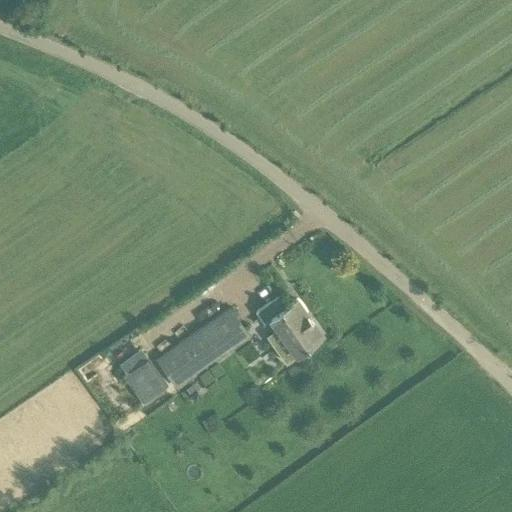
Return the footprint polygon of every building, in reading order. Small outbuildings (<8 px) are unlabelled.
[(270,319),(296,355),(322,337),(295,301),(288,305),(280,294),(255,310),(264,323),(270,319)] [(229,306),(155,358),(177,388),(251,336),(229,306)] [(123,375),(142,402),(168,384),(149,356),(123,375)] [(191,383),(185,387),(195,401),(201,397),(195,389),(199,387),(194,380),(191,383)] [(52,447),(108,448),(109,393),(71,392),(70,414),(52,413),(51,436),(52,436),(52,447)]
